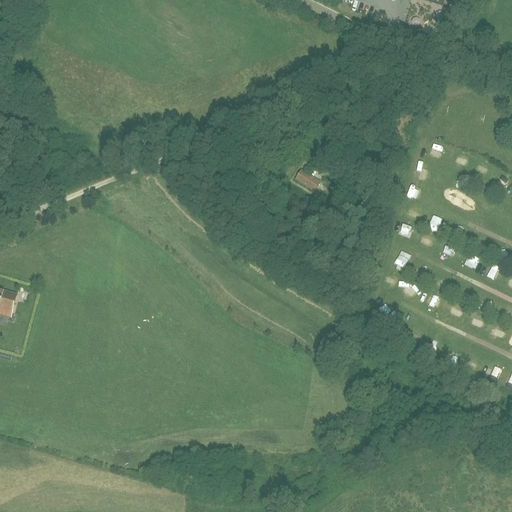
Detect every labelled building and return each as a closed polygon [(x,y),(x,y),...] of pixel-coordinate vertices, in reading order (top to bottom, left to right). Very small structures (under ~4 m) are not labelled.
[(296,180),(310,189),(316,180),(302,171),(296,180)] [(484,197),(482,207),(492,209),(494,200),(484,197)] [(511,206),(503,203),(501,209),(511,212),(511,206)] [(338,220),(349,225),(353,216),(341,212),(338,220)] [(0,291),(0,313),(11,317),(16,296),(0,291)]
